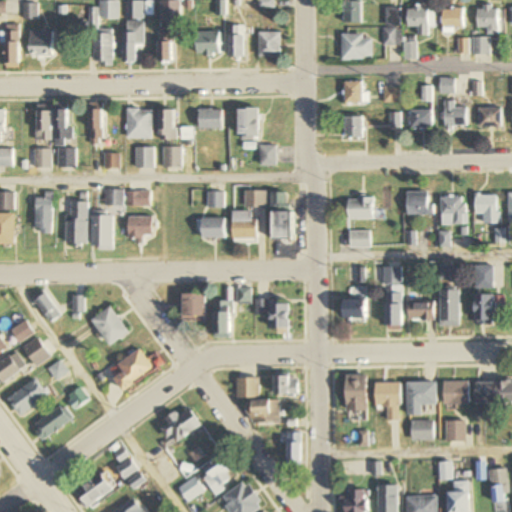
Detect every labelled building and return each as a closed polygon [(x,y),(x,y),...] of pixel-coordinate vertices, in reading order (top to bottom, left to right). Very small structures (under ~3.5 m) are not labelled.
[(275,0),(260,0),(260,8),(275,8),(275,0)] [(101,20),(121,20),(121,1),(101,1),(101,9),(91,9),(91,27),(101,27),(101,20)] [(161,64),(179,64),(179,1),(161,1),(161,64)] [(145,20),(145,2),(127,2),(127,20),(145,20)] [(363,24),(363,2),(344,2),(344,24),(363,24)] [(25,20),(39,20),(39,4),(25,4),(25,20)] [(480,28),(489,28),(489,35),(500,35),(500,7),(480,7),(480,28)] [(401,46),(401,8),(385,8),(385,46),(401,46)] [(409,27),(419,27),(419,37),(429,37),(429,27),(435,27),(435,9),(409,9),(409,27)] [(447,28),(465,28),(465,9),(447,9),(447,28)] [(145,23),(126,23),(126,65),(140,65),(140,46),(145,46),(145,23)] [(6,26),(6,66),(20,66),(20,26),(6,26)] [(231,60),(246,60),(246,26),(231,26),(231,60)] [(31,58),(53,58),(53,31),(31,31),(31,58)] [(198,56),(221,56),(221,32),(198,32),(198,56)] [(260,33),(260,58),(281,58),(281,33),(260,33)] [(115,67),(115,34),(95,34),(95,67),(115,67)] [(373,35),(343,35),(343,61),(373,61),(373,35)] [(491,55),(491,39),(474,39),(474,55),(491,55)] [(404,60),(417,60),(417,42),(404,42),(404,60)] [(456,94),(456,79),(442,79),(442,94),(456,94)] [(370,93),(363,93),(363,82),(345,82),(345,105),(370,105),(370,93)] [(401,104),(401,87),(384,87),(384,104),(401,104)] [(425,103),(433,102),(431,87),(423,88),(425,103)] [(457,109),(457,102),(446,102),(446,130),(470,130),(470,109),(457,109)] [(104,142),(104,104),(91,104),(91,142),(104,142)] [(69,129),(69,105),(56,105),(56,147),(67,147),(67,139),(75,139),(75,129),(69,129)] [(38,141),(52,141),(52,106),(38,106),(38,141)] [(503,109),(480,109),(480,128),(503,128),(503,109)] [(129,140),(154,140),(154,110),(129,110),(129,140)] [(240,140),(259,140),(259,110),(240,110),(240,140)] [(160,111),(160,141),(179,141),(179,111),(160,111)] [(200,131),(224,131),(224,111),(200,111),(200,131)] [(434,111),(412,111),(412,129),(434,129),(434,111)] [(390,129),(401,129),(401,113),(390,113),(390,129)] [(364,139),(364,117),(345,117),(345,139),(364,139)] [(277,146),(261,146),(261,167),(277,167),(277,146)] [(164,170),(184,170),(183,148),(164,149),(164,170)] [(137,170),(156,170),(156,149),(137,149),(137,170)] [(0,168),(14,168),(14,150),(0,150),(0,168)] [(59,169),(78,169),(78,150),(59,150),(59,169)] [(53,151),(36,151),(36,169),(53,169),(53,151)] [(105,154),(105,170),(122,170),(122,154),(105,154)] [(124,191),(107,191),(107,207),(124,207),(124,191)] [(245,191),(245,209),(267,209),(267,191),(245,191)] [(151,192),(128,192),(128,207),(151,207),(151,192)] [(434,192),(407,192),(407,216),(434,216),(434,192)] [(0,211),(16,211),(16,194),(0,193),(0,211)] [(36,234),(54,234),(54,193),(46,193),(46,199),(36,199),(36,234)] [(225,193),(209,193),(209,209),(225,209),(225,193)] [(503,224),(503,195),(477,195),(477,215),(485,215),(485,224),(503,224)] [(442,197),(442,225),(469,225),(469,197),(442,197)] [(349,220),(374,220),(374,199),(349,199),(349,220)] [(89,203),(69,203),(69,246),(89,246),(89,203)] [(115,251),(115,213),(94,213),(94,251),(115,251)] [(294,241),(294,213),(275,213),(275,241),(294,241)] [(15,215),(0,214),(0,245),(15,245),(15,215)] [(130,239),(154,239),(154,218),(130,218),(130,239)] [(203,238),(226,238),(226,219),(203,219),(203,238)] [(259,219),(234,219),(234,242),(259,243),(259,219)] [(351,248),(371,248),(371,232),(351,232),(351,248)] [(440,279),(448,279),(448,266),(440,266),(440,279)] [(476,289),(494,289),(494,266),(476,266),(476,289)] [(387,291),(387,327),(403,327),(402,268),(384,268),(384,291),(387,291)] [(252,304),(252,288),(238,288),(238,304),(252,304)] [(441,327),(461,327),(461,289),(441,289),(441,327)] [(61,317),(49,292),(37,299),(50,323),(61,317)] [(206,316),(206,293),(184,293),(184,316),(206,316)] [(86,296),(74,296),(74,313),(86,313),(86,296)] [(496,326),(496,296),(477,296),(477,326),(496,326)] [(234,338),(234,300),(215,300),(215,338),(234,338)] [(290,300),(257,300),(257,314),(271,314),(271,331),(290,331),(290,300)] [(367,301),(346,301),(346,320),(367,320),(367,301)] [(435,322),(435,302),(409,302),(409,322),(435,322)] [(94,318),(109,346),(129,335),(114,307),(94,318)] [(35,333),(27,321),(12,331),(21,344),(35,333)] [(0,354),(9,348),(0,336),(0,354)] [(52,357),(38,337),(24,348),(38,367),(52,357)] [(124,371),(115,378),(124,391),(156,369),(142,349),(119,364),(124,371)] [(0,363),(0,378),(4,384),(27,366),(16,351),(0,363)] [(68,372),(60,361),(49,369),(57,380),(68,372)] [(369,410),(369,374),(348,374),(348,410),(369,410)] [(276,393),(299,393),(299,375),(276,375),(276,393)] [(261,397),(261,377),(237,377),(237,397),(261,397)] [(9,399),(22,416),(49,396),(37,379),(9,399)] [(445,404),(470,404),(470,381),(445,381),(445,404)] [(511,381),(478,382),(478,403),(511,403),(511,381)] [(438,404),(438,382),(409,382),(409,415),(424,415),(424,404),(438,404)] [(377,383),(377,408),(389,408),(389,420),(402,420),(402,383),(377,383)] [(79,408),(90,399),(80,387),(70,396),(79,408)] [(281,420),(281,400),(253,400),(253,420),(281,420)] [(73,420),(61,406),(33,427),(45,442),(73,420)] [(161,442),(166,450),(203,426),(191,409),(180,416),(177,411),(166,419),(169,424),(162,429),(167,438),(161,442)] [(435,441),(435,421),(413,421),(413,441),(435,441)] [(448,441),(467,441),(467,421),(448,421),(448,441)] [(304,432),(289,432),(289,465),(304,465),(304,432)] [(118,468),(126,479),(140,470),(131,458),(118,468)] [(219,494),(236,476),(221,462),(204,480),(219,494)] [(494,470),(493,511),(509,511),(510,470),(494,470)] [(77,490),(88,507),(114,490),(103,473),(77,490)] [(204,490),(196,478),(181,488),(189,500),(204,490)] [(234,511),(256,511),(265,505),(247,480),(223,498),(234,511)] [(455,492),(450,492),(450,511),(471,511),(472,481),(455,481),(455,492)] [(399,511),(399,486),(379,486),(379,511),(399,511)] [(349,490),(348,511),(368,511),(368,490),(349,490)] [(438,511),(439,497),(409,497),(408,511),(438,511)] [(113,511),(144,511),(136,498),(113,511)]
